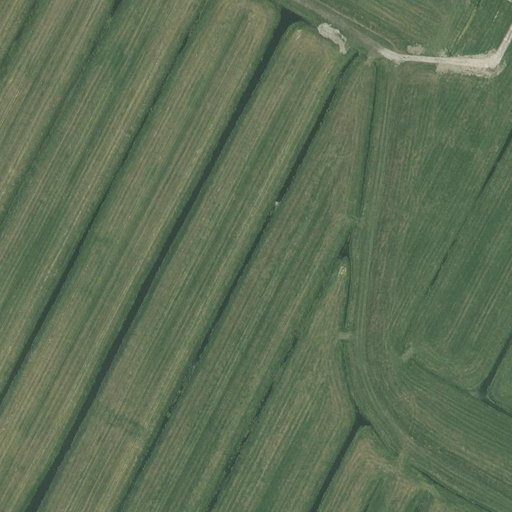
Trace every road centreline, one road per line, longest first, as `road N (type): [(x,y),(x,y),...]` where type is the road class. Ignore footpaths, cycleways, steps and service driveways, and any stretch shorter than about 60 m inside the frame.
road 1 (track): [(370,233),(397,58)]
road 2 (track): [(511,35),(489,62),(397,58)]
